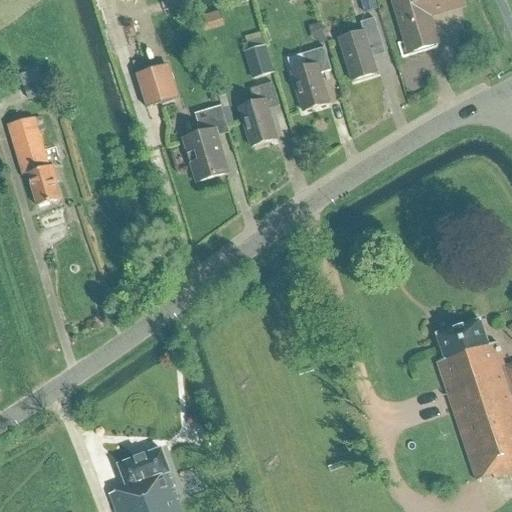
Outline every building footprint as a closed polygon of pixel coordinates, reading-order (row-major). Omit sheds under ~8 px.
[(111,0),(129,46),(145,40),(141,30),(148,27),(142,11),(137,13),(132,0),(111,0)] [(377,11),(373,0),(359,0),(363,15),(377,11)] [(462,0),(393,0),(408,48),(410,56),(438,48),(435,40),(429,18),(464,8),(462,0)] [(372,59),(385,55),(374,20),(361,24),(364,33),(339,41),(352,83),(377,75),(372,59)] [(324,40),(319,26),(307,30),(311,44),(324,40)] [(243,53),(252,81),(274,75),(263,40),(244,46),(246,53),(243,53)] [(292,76),(303,113),(329,106),(320,76),(331,72),(324,49),(303,57),(307,72),(292,76)] [(179,100),(168,66),(135,76),(146,110),(179,100)] [(19,76),(28,101),(48,94),(38,69),(19,76)] [(251,149),(277,141),(268,111),(279,107),(272,84),(250,91),(254,105),(239,110),(251,149)] [(213,87),(207,89),(211,105),(218,103),(213,87)] [(221,108),(195,116),(201,136),(183,141),(196,185),(229,175),(218,138),(229,135),(221,108)] [(61,201),(56,184),(58,183),(53,167),(50,169),(35,120),(8,127),(23,178),(28,176),(37,208),(61,201)] [(46,206),(54,233),(80,226),(72,199),(46,206)] [(494,480),(511,474),(511,365),(505,368),(497,344),(489,347),(480,322),(436,337),(445,361),(437,364),(476,483),(493,477),(494,480)] [(115,511),(181,511),(168,475),(170,474),(161,450),(118,467),(127,489),(110,496),(115,511)]
